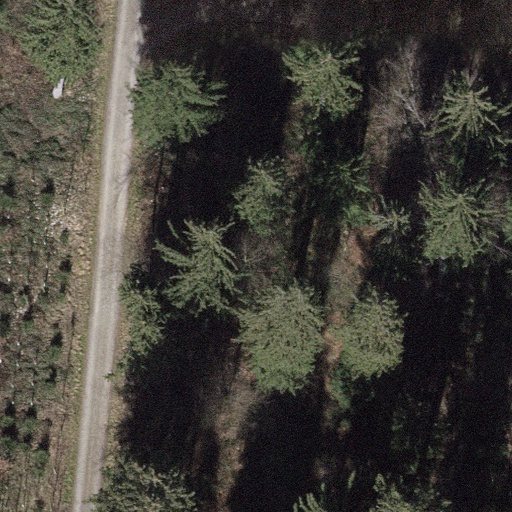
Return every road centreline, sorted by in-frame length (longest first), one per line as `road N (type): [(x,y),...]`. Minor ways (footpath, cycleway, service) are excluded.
road 1 (track): [(74,511),(136,0)]
road 2 (track): [(511,93),(291,0)]
road 3 (track): [(128,61),(190,11),(296,5)]
